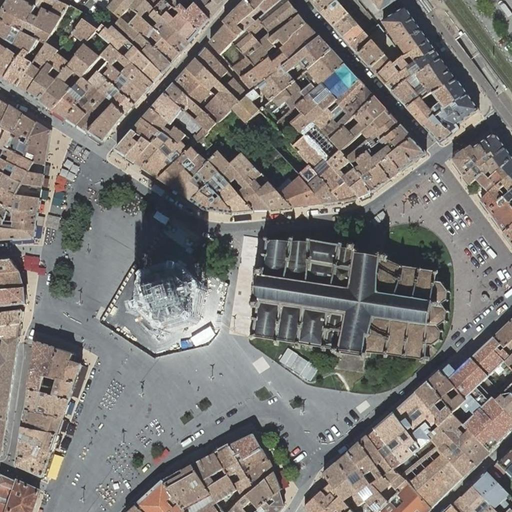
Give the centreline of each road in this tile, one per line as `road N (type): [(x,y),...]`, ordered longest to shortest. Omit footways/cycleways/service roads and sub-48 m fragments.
road 1 (residential): [(440,156),(352,216),(243,229),(197,225),(99,159)]
road 2 (residential): [(113,511),(157,468),(261,409),(286,415),(321,460)]
road 3 (residential): [(321,460),(511,300)]
road 4 (residential): [(50,313),(96,339),(109,357),(57,492)]
road 5 (residential): [(239,0),(99,159)]
road 6 (residential): [(440,156),(300,0)]
road 7 (residential): [(9,468),(26,339),(50,313)]
road 8 (residential): [(421,0),(502,111)]
road 9 (residential): [(511,263),(440,167),(440,156)]
road 10 (residential): [(99,159),(91,145),(0,88)]
